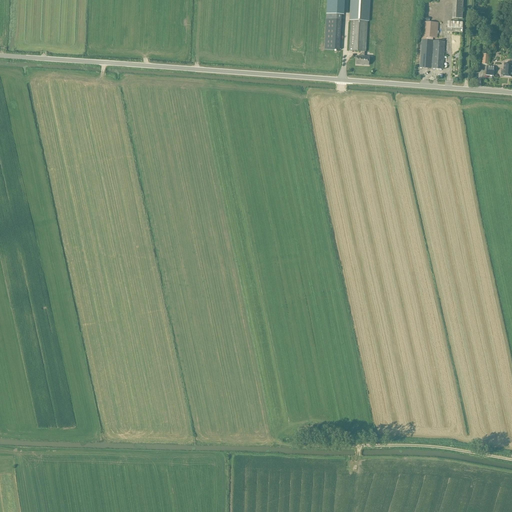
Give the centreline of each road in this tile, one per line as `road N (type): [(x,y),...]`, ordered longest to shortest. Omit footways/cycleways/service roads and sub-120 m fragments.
road 1 (unclassified): [(511,95),(0,57)]
road 2 (track): [(286,445),(446,449),(511,461)]
